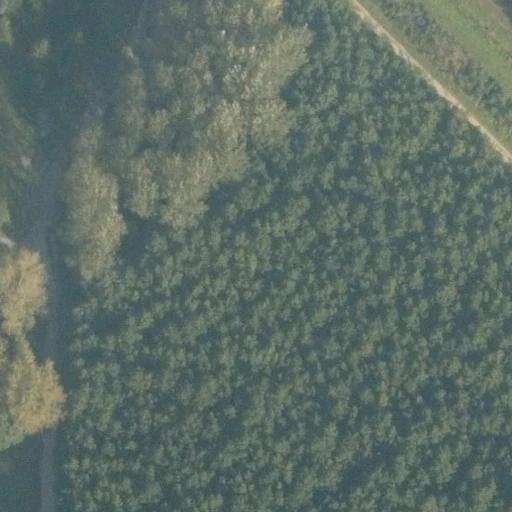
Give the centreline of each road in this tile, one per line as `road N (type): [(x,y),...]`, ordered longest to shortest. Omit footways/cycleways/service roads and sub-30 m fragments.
road 1 (unknown): [(47,511),(47,254),(0,102)]
road 2 (unknown): [(348,0),(511,168)]
